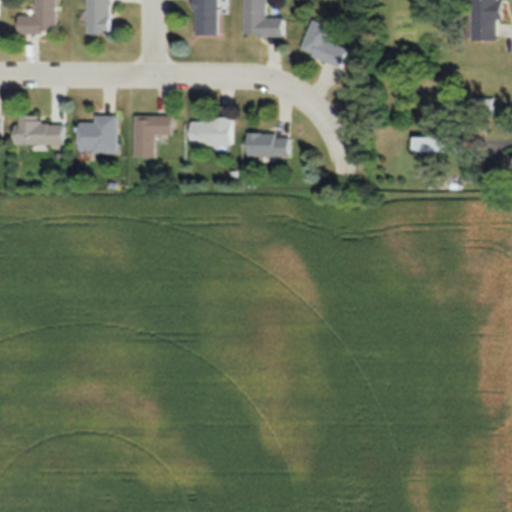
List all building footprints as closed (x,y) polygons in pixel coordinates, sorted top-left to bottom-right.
[(58,0),(37,0),(38,14),(21,14),(21,34),(59,34),(58,0)] [(89,0),(90,34),(113,34),(113,0),(89,0)] [(220,0),(196,0),(196,35),(221,35),(220,0)] [(245,0),(246,37),(285,37),(285,17),(269,17),(268,0),(245,0)] [(501,0),(471,0),(471,41),(501,41),(501,0)] [(332,42),(337,29),(314,20),(302,52),(343,68),(350,49),(332,42)] [(120,152),(120,114),(92,114),(92,124),(81,124),(81,152),(120,152)] [(17,144),(66,144),(66,124),(44,124),(44,115),(17,115),(17,144)] [(137,115),(137,156),(159,156),(159,135),(175,135),(175,115),(137,115)] [(235,145),(235,117),(194,117),(194,145),(235,145)] [(250,133),(250,155),(291,155),(291,133),(250,133)] [(416,152),(463,152),(463,137),(416,137),(416,152)]
